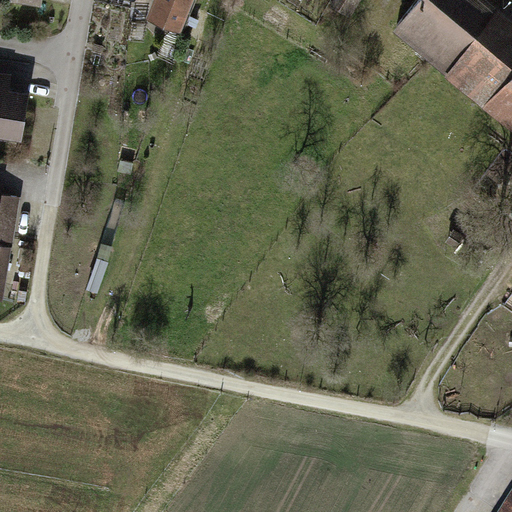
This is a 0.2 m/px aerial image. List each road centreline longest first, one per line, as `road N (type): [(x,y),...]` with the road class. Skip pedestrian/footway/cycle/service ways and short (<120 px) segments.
road 1 (residential): [(32,337),(511,440)]
road 2 (residential): [(84,0),(32,337)]
